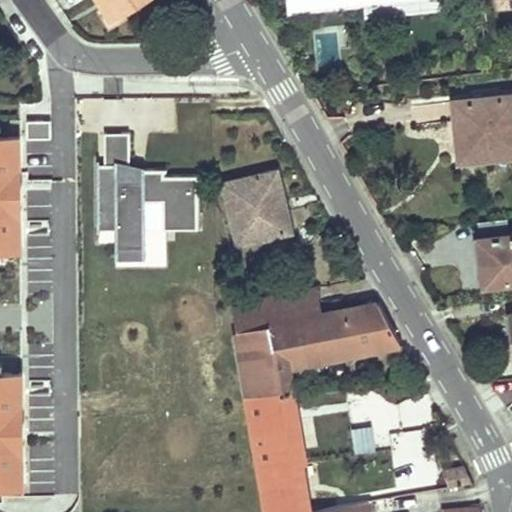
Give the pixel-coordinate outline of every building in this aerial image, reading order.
[(98,0),(99,1),(111,21),(144,0),(98,0)] [(288,0),(290,10),(392,0),(288,0)] [(336,34),(315,36),(319,77),(339,75),(336,34)] [(59,73),(39,73),(39,93),(59,93),(59,73)] [(468,129),(471,157),(511,152),(511,94),(455,101),(457,121),(463,119),(464,129),(468,129)] [(463,119),(457,121),(461,158),(471,157),(468,129),(464,129),(463,119)] [(0,248),(24,249),(25,130),(3,130),(3,121),(0,121),(0,248)] [(134,129),(107,128),(107,158),(100,159),(101,229),(118,228),(118,255),(150,255),(150,227),(201,226),(201,171),(170,171),(170,166),(149,164),(149,156),(134,156),(134,129)] [(285,202),(277,169),(224,182),(239,243),(286,232),(279,203),(285,202)] [(279,203),(286,232),(292,230),(285,202),(279,203)] [(485,283),(511,280),(511,232),(480,236),(483,265),(485,283)] [(380,301),(322,313),(318,288),(317,287),(233,304),(248,395),(293,390),(289,366),(286,352),(354,338),(356,352),(402,342),(387,315),(380,301)] [(356,352),(354,338),(286,352),(289,366),(356,352)] [(0,485),(27,485),(28,367),(7,367),(7,359),(0,358),(0,485)] [(308,511),(301,462),(305,462),(302,446),(293,390),(248,395),(267,511),(308,511)] [(370,501),(473,482),(465,466),(433,471),(431,463),(365,474),(370,501)] [(371,511),(373,511),(370,501),(343,506),(343,511),(371,511)]
